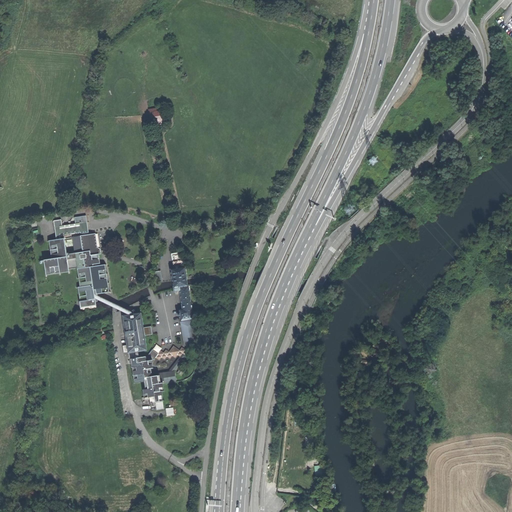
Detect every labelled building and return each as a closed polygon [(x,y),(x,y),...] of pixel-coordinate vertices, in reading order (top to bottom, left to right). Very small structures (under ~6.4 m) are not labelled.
[(160,111),(150,113),(151,122),(161,120),(160,111)] [(46,259),(48,273),(69,270),(69,268),(76,267),(77,270),(79,270),(81,269),(84,287),(81,287),(83,302),(97,300),(96,294),(98,293),(98,295),(108,294),(105,267),(97,268),(97,265),(100,265),(98,256),(101,256),(100,251),(96,251),(94,235),(91,236),(89,223),(78,224),(65,226),(57,227),(59,239),(54,240),(56,258),(46,259)] [(172,253),(173,262),(181,261),(181,260),(180,256),(180,252),(172,253)] [(173,262),(174,268),(185,267),(184,259),(181,260),(181,261),(173,262)] [(174,268),(170,269),(172,278),(173,278),(173,281),(174,288),(179,287),(188,286),(187,283),(187,280),(186,277),(187,277),(185,267),(174,268)] [(155,282),(162,281),(161,271),(153,272),(155,282)] [(189,286),(188,286),(179,287),(180,291),(182,305),(192,303),(189,286)] [(182,309),(179,310),(179,313),(180,316),(181,322),(194,320),(192,307),(182,309)] [(128,352),(129,353),(138,351),(146,350),(144,338),(148,337),(148,333),(144,334),(141,314),(123,316),(127,345),(128,352)] [(195,323),(194,320),(181,322),(184,346),(188,346),(193,345),(198,344),(195,323)] [(188,346),(185,351),(188,353),(190,354),(195,347),(193,345),(188,346)] [(160,351),(158,354),(156,357),(159,360),(162,356),(165,358),(167,356),(170,358),(172,355),(175,357),(177,355),(180,357),(183,354),(186,356),(188,353),(185,351),(182,348),(180,351),(174,347),(169,353),(166,351),(164,354),(160,351)] [(147,356),(139,357),(131,359),(132,365),(135,383),(144,382),(145,389),(143,390),(144,398),(149,398),(150,409),(154,408),(153,402),(154,402),(161,401),(162,401),(160,392),(162,392),(161,383),(158,384),(157,376),(151,377),(150,369),(152,369),(151,361),(155,361),(154,359),(156,357),(158,354),(153,349),(147,356)] [(139,357),(138,351),(129,353),(130,365),(132,365),(131,359),(139,357)] [(164,408),(165,416),(172,415),(171,407),(164,408)]
